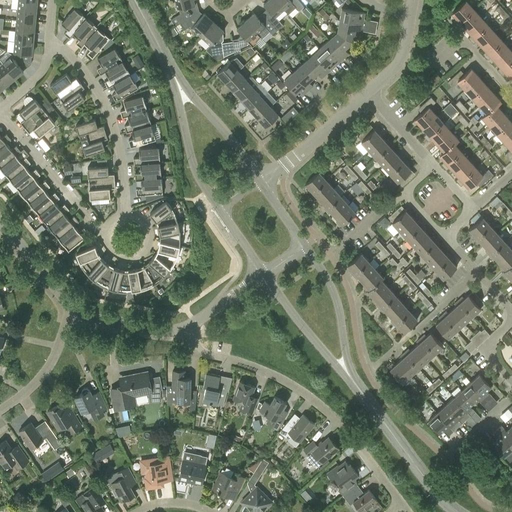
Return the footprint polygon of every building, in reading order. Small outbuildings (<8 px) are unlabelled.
[(18,0),(18,9),(36,11),(37,0),(35,0),(18,0)] [(178,9),(180,12),(171,19),(175,26),(180,22),(199,11),(198,10),(195,0),(174,0),(177,9),(178,9)] [(283,25),(275,17),(284,10),(275,0),(267,0),(263,4),(267,8),(262,12),(278,30),(283,25)] [(275,0),(284,10),(288,14),(296,7),(299,10),(304,6),(297,0),(275,0)] [(453,22),(456,25),(473,9),(466,1),(452,13),(457,19),(453,22)] [(302,11),(309,18),(311,13),(306,7),(302,11)] [(64,33),(69,38),(86,18),(75,8),(61,23),(68,29),(64,33)] [(319,11),(319,12),(326,20),(330,17),(322,8),(319,11)] [(365,13),(342,8),(339,20),(362,25),(365,13)] [(17,20),(35,22),(36,11),(18,9),(17,20)] [(467,29),(480,17),(473,9),(456,25),(458,27),(462,24),(467,29)] [(189,26),(191,28),(200,37),(214,22),(204,13),(203,14),(199,11),(180,22),(185,29),(189,26)] [(245,20),(260,37),(261,38),(269,31),(272,35),(277,30),(278,30),(262,12),(257,17),(253,13),(245,20)] [(470,41),(488,25),(480,17),(467,29),(471,35),(468,38),(470,41)] [(75,43),(81,48),(98,28),(86,18),(69,38),(73,33),(79,39),(75,43)] [(16,31),(34,32),(35,22),(17,20),(16,31)] [(255,42),(260,37),(245,20),(236,28),(241,33),(240,37),(237,39),(232,40),(232,42),(234,52),(234,54),(240,52),(240,48),(246,45),(249,42),(252,46),(256,43),(255,42)] [(362,25),(339,20),(337,32),(353,41),(355,30),(361,31),(362,25)] [(210,45),(205,50),(217,60),(234,52),(232,42),(222,43),(221,43),(223,40),(222,32),(223,31),(214,22),(200,37),(210,45)] [(317,30),(311,24),(309,28),(317,37),(321,33),(318,29),(317,30)] [(481,45),(495,33),(488,25),(470,41),(473,43),(476,40),(481,45)] [(104,48),(113,41),(98,28),(81,48),(85,43),(91,49),(87,53),(92,58),(102,47),(104,48)] [(15,41),(33,43),(34,32),(16,31),(15,41)] [(353,41),(337,32),(328,40),(344,58),(348,54),(344,49),(353,41)] [(485,57),(502,41),(495,33),(481,45),(486,51),(482,54),(485,57)] [(319,48),(335,66),(344,58),(328,40),(319,48)] [(13,54),(13,55),(21,59),(22,55),(22,53),(32,54),(33,43),(15,41),(13,54)] [(496,61),(509,49),(502,41),(485,57),(488,59),(491,56),(496,61)] [(97,69),(100,74),(123,61),(115,48),(97,58),(102,65),(97,69)] [(335,66),(319,48),(310,56),(326,74),(335,66)] [(499,73),(511,61),(511,51),(509,49),(496,61),(500,67),(497,70),(499,73)] [(13,55),(3,63),(15,78),(23,71),(17,63),(18,62),(21,59),(13,55)] [(326,74),(310,56),(301,64),(313,77),(317,73),(321,78),(326,74)] [(217,73),(225,82),(238,70),(244,65),(237,57),(229,61),(217,73)] [(0,76),(6,84),(15,78),(3,63),(0,59),(0,76)] [(275,71),(283,64),(279,59),(271,67),(275,71)] [(130,75),(123,61),(100,74),(100,75),(105,72),(109,79),(104,82),(108,88),(130,75)] [(511,76),(511,61),(499,73),(502,75),(505,72),(510,78),(511,76)] [(313,77),(301,64),(293,72),(308,90),(313,86),(309,81),(313,77)] [(452,87),(458,82),(465,89),(478,77),(471,68),(464,75),(460,70),(447,82),(452,87)] [(238,70),(225,82),(233,91),(246,79),(238,70)] [(304,94),(308,90),(293,72),(283,81),(295,94),(300,89),(304,94)] [(66,73),(50,85),(59,97),(80,82),(76,77),(71,80),(66,73)] [(273,84),(278,79),(272,73),(267,78),(273,84)] [(436,73),(427,81),(431,86),(441,78),(436,73)] [(138,88),(130,75),(108,88),(113,85),(117,92),(112,95),(115,101),(138,88)] [(249,77),(246,79),(233,91),(241,100),(258,84),(252,77),(249,77)] [(478,77),(465,89),(472,97),(486,85),(478,77)] [(281,81),(277,84),(281,89),(285,85),(281,81)] [(79,91),(84,88),(80,82),(59,97),(68,110),(84,98),(79,91)] [(258,84),(241,100),(249,109),(268,92),(260,83),(258,84)] [(486,85),(472,97),(479,105),(493,93),(486,85)] [(289,90),(288,90),(284,93),(285,94),(283,96),(291,105),(297,99),(289,90)] [(268,92),(249,109),(257,118),(270,106),(276,101),(268,92)] [(493,93),(479,105),(486,113),(495,104),(496,105),(500,101),(493,93)] [(120,111),(122,118),(147,110),(143,95),(123,101),(126,109),(120,111)] [(422,128),(436,115),(429,108),(436,102),(431,97),(418,109),(422,113),(411,122),(414,126),(418,123),(422,128)] [(20,122),(25,128),(45,111),(35,99),(19,112),(25,119),(20,122)] [(45,109),(49,106),(43,99),(39,102),(45,109)] [(449,101),(441,108),(448,117),(456,110),(449,101)] [(455,104),(460,109),(463,105),(459,101),(455,104)] [(503,113),(496,105),(495,104),(486,113),(482,117),(489,125),(503,113)] [(468,110),(463,105),(460,109),(464,113),(468,110)] [(278,115),(270,106),(257,118),(265,127),(278,115)] [(288,111),(293,116),(298,112),(293,107),(288,111)] [(46,111),(50,116),(54,112),(51,108),(46,111)] [(151,125),(147,110),(122,118),(128,116),(130,124),(124,125),(126,132),(151,125)] [(54,123),(45,111),(25,128),(29,133),(34,129),(39,136),(54,123)] [(496,133),(510,121),(503,113),(489,125),(496,133)] [(426,139),(443,123),(436,115),(422,128),(427,133),(423,136),(426,139)] [(474,125),(475,124),(478,121),(473,116),(469,120),(474,125)] [(76,125),(80,140),(105,132),(103,125),(97,127),(95,119),(76,125)] [(504,141),(511,133),(511,122),(510,121),(496,133),(504,141)] [(437,144),(450,131),(443,123),(426,139),(429,142),(432,139),(437,144)] [(155,140),(151,125),(126,132),(132,131),(134,138),(128,140),(130,147),(155,140)] [(361,141),(368,150),(382,137),(378,134),(380,132),(376,127),(365,137),(361,133),(357,137),(361,141)] [(458,139),(450,131),(437,144),(441,149),(438,152),(440,155),(439,155),(440,156),(454,143),(458,139)] [(107,138),(105,132),(80,140),(85,155),(104,149),(102,140),(107,138)] [(0,147),(10,139),(6,134),(2,138),(0,135),(0,147)] [(466,137),(471,142),(475,139),(470,134),(466,137)] [(382,137),(368,150),(375,158),(391,144),(387,140),(385,141),(382,137)] [(0,147),(0,167),(0,168),(19,151),(15,146),(11,149),(6,143),(11,139),(10,139),(0,147)] [(479,144),(475,139),(471,142),(475,147),(479,144)] [(49,147),(45,142),(41,146),(45,151),(49,147)] [(443,167),(461,151),(454,143),(440,156),(444,161),(441,164),(443,167)] [(391,144),(375,158),(383,166),(396,153),(393,150),(395,148),(391,144)] [(133,158),(134,165),(160,163),(159,147),(139,149),(139,157),(133,158)] [(20,152),(19,151),(0,168),(10,179),(29,163),(25,158),(21,162),(15,155),(20,152)] [(454,172),(468,159),(461,151),(443,167),(446,170),(449,167),(454,172)] [(396,153),(383,166),(390,174),(405,160),(402,156),(400,157),(396,153)] [(340,163),(343,161),(337,154),(334,157),(340,163)] [(458,183),(475,167),(468,159),(454,172),(459,177),(455,180),(458,183)] [(409,164),(405,160),(390,174),(397,182),(398,182),(402,186),(406,182),(402,178),(411,170),(407,166),(409,164)] [(30,163),(29,163),(10,179),(20,191),(39,174),(35,169),(30,173),(25,167),(30,163)] [(161,178),(160,163),(134,165),(140,165),(141,173),(135,173),(135,180),(161,178)] [(353,167),(358,173),(362,170),(356,164),(353,167)] [(343,167),(349,174),(352,171),(347,165),(343,167)] [(70,166),(63,168),(65,175),(72,173),(70,166)] [(87,167),(89,183),(114,181),(114,174),(108,174),(107,166),(87,167)] [(475,167),(458,183),(460,186),(464,183),(469,188),(476,182),(483,176),(482,175),(475,167)] [(367,177),(362,170),(358,173),(364,180),(367,177)] [(493,175),(488,170),(484,173),(489,178),(493,175)] [(307,190),(311,194),(326,180),(318,171),(305,184),(309,188),(307,190)] [(358,177),(352,171),(349,174),(354,180),(358,177)] [(39,175),(39,174),(20,191),(29,203),(49,186),(45,181),(40,185),(35,179),(39,175)] [(162,193),(161,178),(135,180),(141,180),(142,188),(136,188),(136,195),(148,194),(162,193)] [(320,200),(333,188),(326,180),(311,194),(314,198),(316,196),(320,200)] [(358,183),(364,190),(367,187),(361,180),(358,183)] [(376,186),(371,180),(367,183),(373,189),(376,186)] [(115,188),(114,181),(89,183),(90,198),(110,197),(109,188),(115,188)] [(350,186),(354,194),(361,191),(357,182),(350,186)] [(29,203),(39,214),(59,198),(54,193),(50,197),(45,190),(49,187),(49,186),(29,203)] [(372,193),(367,187),(364,190),(369,196),(372,193)] [(325,210),(340,196),(333,188),(320,200),(323,204),(321,206),(325,210)] [(162,193),(148,194),(149,201),(162,196),(162,193)] [(334,216),(348,204),(340,196),(325,210),(329,214),(331,212),(334,216)] [(39,214),(49,226),(69,210),(64,204),(60,208),(54,202),(59,198),(39,214)] [(157,225),(158,226),(178,222),(177,219),(175,216),(174,213),(173,211),(171,208),(170,206),(167,203),(166,201),(150,213),(151,214),(152,216),(153,218),(155,220),(155,221),(156,223),(157,225)] [(500,205),(505,211),(508,208),(503,202),(500,205)] [(355,212),(348,204),(334,216),(338,220),(336,222),(340,226),(355,212)] [(388,217),(392,222),(399,230),(413,218),(409,214),(411,213),(407,208),(396,218),(392,213),(388,217)] [(69,210),(49,226),(58,238),(78,221),(74,216),(69,220),(64,214),(69,210)] [(390,223),(384,217),(378,222),(382,226),(385,227),(390,223)] [(471,235),(474,239),(490,225),(482,217),(469,229),(473,233),(471,235)] [(413,218),(399,230),(406,238),(422,224),(418,220),(416,222),(413,218)] [(78,222),(78,221),(58,238),(68,250),(88,233),(84,228),(79,232),(74,225),(78,222)] [(160,239),(159,241),(179,246),(179,243),(180,240),(180,238),(180,237),(180,234),(179,231),(179,228),(178,225),(178,222),(158,226),(158,228),(159,229),(159,231),(160,234),(160,235),(160,237),(160,239)] [(422,224),(406,238),(414,246),(427,234),(424,230),(426,228),(422,224)] [(484,245),(497,233),(490,225),(474,239),(478,243),(480,241),(484,245)] [(489,255),(504,241),(497,233),(484,245),(487,249),(485,251),(489,255)] [(427,234),(414,246),(421,254),(436,240),(433,236),(431,238),(427,234)] [(436,240),(421,254),(428,262),(442,250),(438,246),(440,245),(436,240)] [(156,253),(155,255),(170,268),(171,266),(173,263),(174,261),(176,257),(177,255),(178,252),(178,249),(179,246),(159,241),(159,242),(159,244),(158,246),(158,248),(157,250),(156,252),(156,253)] [(375,244),(380,250),(384,247),(378,241),(375,244)] [(498,261),(511,249),(504,241),(489,255),(492,259),(494,257),(498,261)] [(386,245),(392,252),(395,249),(390,242),(386,245)] [(86,272),(88,274),(102,259),(100,256),(99,256),(99,254),(98,253),(97,251),(96,249),(95,247),(95,245),(76,254),(77,256),(78,258),(79,259),(79,261),(80,263),(82,265),(83,267),(85,269),(86,272)] [(390,253),(384,247),(380,250),(386,256),(390,253)] [(401,255),(395,249),(392,252),(398,258),(401,255)] [(501,273),(511,263),(511,249),(498,261),(502,265),(500,267),(503,271),(501,272),(501,273)] [(442,250),(428,262),(435,270),(451,256),(447,252),(445,254),(442,250)] [(349,271),(353,275),(368,261),(361,253),(347,265),(351,269),(349,271)] [(168,270),(170,268),(155,255),(154,256),(152,258),(151,260),(150,261),(147,263),(146,264),(144,265),(143,266),(153,283),(155,282),(158,280),(161,278),(163,276),(165,274),(166,273),(168,270)] [(455,260),(451,256),(435,270),(443,279),(456,267),(453,262),(455,260)] [(388,261),(394,267),(398,263),(392,257),(388,261)] [(399,260),(400,261),(403,264),(405,266),(408,263),(403,257),(399,260)] [(106,286),(108,287),(113,267),(112,267),(110,266),(107,264),(106,263),(105,262),(103,260),(102,259),(88,274),(90,276),(92,277),(94,279),(97,281),(101,283),(103,285),(106,286)] [(362,281),(375,269),(368,261),(353,275),(356,279),(358,277),(362,281)] [(403,264),(400,261),(398,263),(394,267),(395,267),(391,270),(395,274),(398,271),(397,270),(403,264)] [(507,275),(511,279),(511,277),(511,263),(501,273),(505,277),(507,275)] [(152,284),(153,283),(143,266),(142,267),(139,268),(138,268),(136,269),(134,270),(132,270),(129,270),(128,270),(132,290),(134,290),(137,289),(140,288),(143,288),(146,287),(148,286),(152,284)] [(128,290),(132,290),(128,270),(127,270),(125,270),(122,270),(120,270),(119,269),(116,269),(113,267),(108,287),(111,288),(113,288),(117,289),(119,290),(121,290),(125,290),(128,290)] [(406,271),(412,277),(415,274),(410,268),(406,271)] [(365,293),(383,277),(375,269),(362,281),(366,285),(364,287),(367,291),(365,292),(365,293)] [(421,281),(415,274),(412,277),(417,284),(421,281)] [(402,278),(407,284),(411,281),(405,275),(402,278)] [(371,295),(374,299),(388,287),(381,279),(383,277),(365,293),(369,297),(371,295)] [(417,287),(411,281),(407,284),(413,290),(417,287)] [(422,282),(419,285),(428,296),(431,293),(422,282)] [(380,309),(395,295),(388,287),(374,299),(378,303),(376,305),(380,309)] [(416,294),(422,300),(425,297),(420,291),(416,294)] [(389,315),(402,303),(395,295),(380,309),(383,313),(385,311),(389,315)] [(462,296),(458,300),(472,316),(480,308),(484,304),(480,299),(476,303),(468,295),(464,298),(462,296)] [(431,303),(425,297),(422,300),(428,306),(431,303)] [(452,309),(464,323),(472,316),(458,300),(454,304),(456,306),(452,309)] [(394,325),(410,311),(402,303),(389,315),(392,319),(390,321),(394,325)] [(442,315),(456,330),(464,323),(452,309),(448,313),(446,311),(442,315)] [(417,319),(410,311),(394,325),(398,329),(400,327),(404,331),(417,319)] [(448,338),(456,330),(442,315),(438,318),(440,320),(435,324),(448,338)] [(481,332),(480,330),(475,335),(481,342),(489,335),(484,329),(481,332)] [(424,334),(420,338),(434,353),(442,346),(430,332),(426,336),(424,334)] [(465,346),(470,352),(481,342),(475,335),(470,339),(471,341),(465,346)] [(414,347),(426,361),(434,353),(420,338),(416,342),(418,344),(414,347)] [(404,352),(418,368),(426,361),(414,347),(410,351),(408,349),(404,352)] [(398,362),(410,375),(418,368),(404,352),(400,356),(402,358),(398,362)] [(402,382),(410,375),(398,362),(394,365),(392,363),(388,367),(402,382)] [(455,364),(448,369),(451,372),(458,367),(455,364)] [(445,378),(451,372),(448,369),(442,374),(445,378)] [(172,386),(166,386),(167,404),(172,405),(172,401),(190,401),(190,378),(185,378),(185,371),(172,371),(172,386)] [(135,404),(133,395),(151,392),(147,372),(137,374),(137,376),(120,379),(121,387),(111,389),(115,408),(135,404)] [(202,401),(223,406),(227,390),(220,389),(221,382),(219,382),(220,376),(206,373),(203,386),(206,387),(202,401)] [(479,374),(470,382),(487,400),(492,396),(488,393),(486,391),(490,387),(479,374)] [(439,377),(432,383),(435,387),(442,381),(439,377)] [(487,400),(470,382),(466,377),(462,380),(467,385),(462,390),(473,402),(478,398),(480,400),(479,401),(482,405),(487,400)] [(239,409),(251,414),(256,401),(250,398),(255,387),(239,381),(233,399),(242,402),(239,409)] [(429,392),(435,387),(432,383),(426,389),(429,392)] [(469,406),(473,402),(462,390),(461,391),(458,387),(452,392),(455,396),(454,397),(470,416),(475,411),(471,408),(471,409),(469,406)] [(89,409),(92,415),(97,413),(99,417),(105,415),(102,410),(106,408),(99,392),(92,395),(89,389),(89,390),(88,389),(87,388),(86,388),(83,388),(82,390),(82,392),(82,393),(75,397),(82,412),(89,409)] [(422,398),(419,395),(413,401),(416,404),(422,398)] [(259,402),(256,408),(259,410),(270,416),(266,423),(277,429),(281,422),(276,419),(286,403),(274,396),(270,404),(264,401),(263,404),(259,402)] [(445,405),(462,423),(465,420),(470,416),(454,397),(445,405)] [(65,425),(70,433),(81,426),(74,414),(68,417),(60,403),(47,411),(58,429),(65,425)] [(462,423),(445,405),(437,413),(453,431),(458,427),(462,423)] [(448,435),(453,431),(437,413),(428,420),(439,433),(444,429),(446,431),(445,432),(448,435)] [(314,424),(303,414),(293,426),(288,421),(279,432),(285,437),(288,432),(300,442),(314,424)] [(31,422),(19,431),(31,448),(43,440),(31,422)] [(127,424),(114,427),(116,436),(129,433),(127,424)] [(496,430),(511,447),(511,429),(510,428),(505,432),(503,430),(504,429),(501,425),(496,430)] [(511,459),(511,447),(496,430),(492,434),(495,437),(496,437),(498,439),(493,443),(509,462),(511,459)] [(313,441),(304,449),(308,454),(306,456),(316,467),(338,448),(328,437),(318,446),(313,441)] [(12,463),(16,469),(29,460),(18,445),(12,449),(6,440),(0,443),(0,460),(5,468),(12,463)] [(115,452),(110,444),(92,454),(97,462),(115,452)] [(171,476),(168,457),(140,461),(142,472),(146,472),(147,472),(148,478),(145,479),(147,488),(157,486),(158,485),(158,481),(163,481),(162,477),(171,476)] [(191,482),(201,484),(205,464),(183,459),(179,478),(191,481),(191,482)] [(253,485),(268,462),(263,459),(248,482),(253,485)] [(41,473),(47,480),(64,469),(59,461),(41,473)] [(348,465),(345,461),(327,473),(331,479),(334,476),(341,486),(338,488),(342,493),(354,484),(350,479),(357,474),(350,464),(348,465)] [(65,472),(68,477),(75,472),(72,467),(65,472)] [(117,495),(121,501),(126,498),(127,500),(133,496),(132,495),(134,494),(127,482),(133,479),(127,468),(117,473),(120,478),(111,483),(115,490),(114,490),(116,495),(117,495)] [(219,493),(219,492),(234,499),(238,489),(244,477),(234,473),(232,477),(220,472),(217,478),(212,489),(217,491),(217,492),(219,493)] [(56,483),(53,478),(48,482),(51,486),(56,483)] [(360,511),(376,500),(369,490),(362,494),(355,485),(342,495),(350,504),(353,502),(360,511)] [(244,505),(241,511),(261,511),(272,502),(257,486),(256,486),(251,492),(241,502),(244,505)] [(102,498),(94,487),(89,491),(75,499),(80,506),(82,504),(86,511),(104,511),(97,502),(102,498)] [(70,502),(62,491),(57,495),(65,506),(70,502)]
